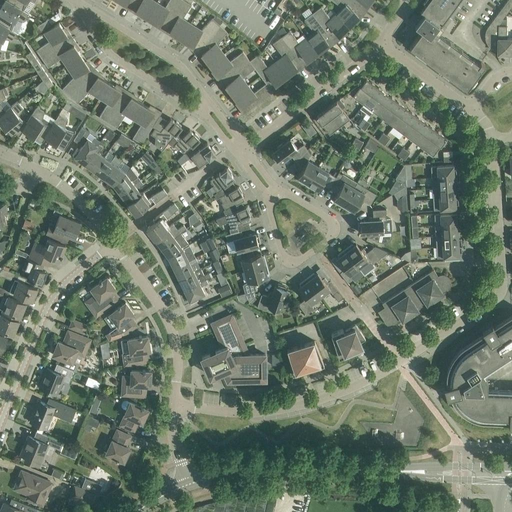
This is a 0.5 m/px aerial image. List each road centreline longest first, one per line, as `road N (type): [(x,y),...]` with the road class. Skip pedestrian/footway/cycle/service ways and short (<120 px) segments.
road 1 (residential): [(398,362),(502,287),(492,138)]
road 2 (residential): [(173,404),(281,408),(340,392),(398,362)]
road 3 (residential): [(0,423),(55,294),(113,243)]
road 4 (secondary): [(394,471),(259,469),(187,484)]
road 5 (residential): [(268,197),(287,259),(305,257),(328,239),(329,219),(277,189)]
road 6 (residential): [(173,404),(174,335),(113,243)]
road 7 (residential): [(243,146),(380,43)]
road 8 (residential): [(80,5),(108,54),(204,112)]
road 9 (residential): [(210,105),(179,65),(80,5)]
